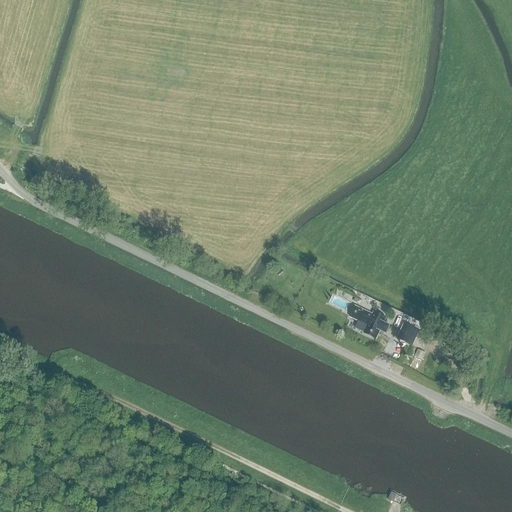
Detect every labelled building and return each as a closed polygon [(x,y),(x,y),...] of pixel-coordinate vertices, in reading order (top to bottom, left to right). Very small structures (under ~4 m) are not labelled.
[(373,313),(372,315),(363,311),(356,308),(351,319),(358,322),(362,324),(367,326),(366,329),(367,329),(365,334),(374,338),(376,333),(377,334),(379,331),(385,334),(385,333),(384,333),(387,327),(388,327),(382,324),(385,319),(373,313)] [(394,340),(405,346),(413,330),(401,324),(394,340)] [(425,349),(428,342),(419,338),(416,345),(425,349)] [(418,350),(414,357),(422,361),(426,354),(418,350)] [(468,368),(471,362),(462,357),(459,363),(468,368)] [(387,500),(392,502),(396,495),(391,492),(387,500)]
